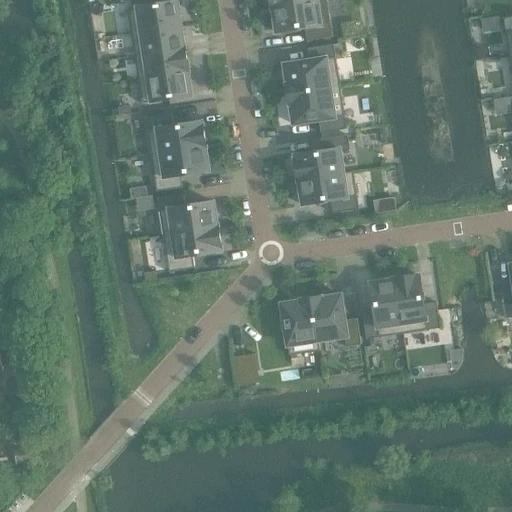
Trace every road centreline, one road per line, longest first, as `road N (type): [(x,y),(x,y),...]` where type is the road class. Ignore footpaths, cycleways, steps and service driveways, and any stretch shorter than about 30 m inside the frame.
road 1 (residential): [(39,511),(264,267)]
road 2 (residential): [(224,0),(264,267)]
road 3 (residential): [(264,267),(511,226)]
